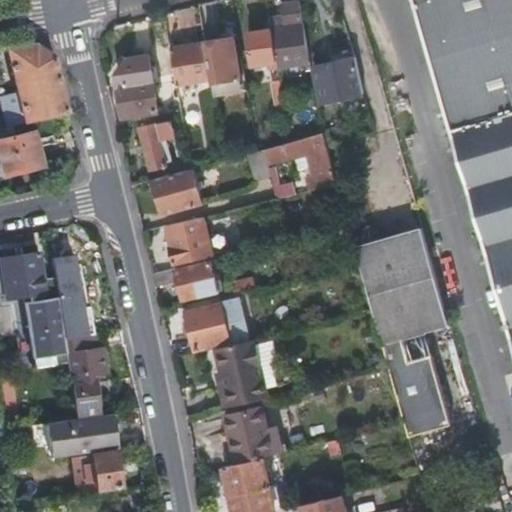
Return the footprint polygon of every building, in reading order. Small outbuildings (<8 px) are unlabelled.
[(287,25),(274,27),(277,45),(308,40),(301,0),(300,0),(283,4),(287,25)] [(511,511),(511,0),(406,0),(511,363),(511,511)] [(277,45),(274,27),(251,32),(257,63),(268,61),(270,65),(280,64),(277,45)] [(234,38),(208,43),(214,78),(214,82),(242,76),(234,38)] [(178,81),(183,114),(192,112),(188,82),(214,78),(208,43),(173,48),(177,73),(178,81)] [(36,44),(8,48),(16,86),(0,89),(0,100),(4,126),(24,122),(67,112),(54,55),(36,44)] [(365,92),(355,55),(315,65),(326,101),(365,92)] [(147,72),(174,67),(172,56),(145,61),(147,72)] [(178,81),(177,73),(150,77),(151,81),(119,85),(124,117),(157,111),(154,85),(178,81)] [(272,78),(276,100),(286,98),(282,76),(272,78)] [(278,110),(287,108),(286,98),(276,100),(278,110)] [(176,133),(172,121),(140,128),(150,168),(168,163),(166,159),(171,158),(165,137),(176,133)] [(24,122),(4,126),(0,126),(0,156),(3,173),(42,165),(35,130),(26,131),(24,122)] [(327,145),(324,132),(304,138),(314,174),(308,176),(312,191),(339,184),(327,145)] [(291,141),(263,149),(267,164),(289,157),(294,156),(291,141)] [(263,149),(259,150),(247,153),(254,178),(270,173),(267,164),(263,149)] [(277,199),(299,194),(289,157),(267,164),(270,173),(272,183),(277,199)] [(191,168),(154,178),(164,214),(204,203),(194,168),(191,168)] [(203,217),(167,226),(172,246),(170,247),(173,262),(212,252),(203,217)] [(450,324),(423,227),(356,245),(361,262),(374,308),(384,342),(450,324)] [(59,238),(63,264),(73,262),(76,262),(72,237),(59,238)] [(43,294),(37,251),(0,256),(0,271),(4,295),(27,292),(28,297),(43,294)] [(211,258),(153,272),(157,285),(179,280),(183,297),(224,288),(222,278),(216,280),(211,258)] [(63,264),(51,266),(55,292),(62,336),(85,333),(73,262),(63,264)] [(232,280),(235,291),(254,287),(252,276),(232,280)] [(28,297),(25,297),(34,357),(64,352),(62,336),(55,292),(43,294),(28,297)] [(186,311),(195,352),(213,347),(247,339),(237,298),(186,311)] [(64,352),(65,358),(74,416),(97,412),(92,374),(103,372),(100,349),(94,350),(91,332),(85,333),(62,336),(64,352)] [(216,382),(221,406),(260,396),(247,339),(213,347),(217,366),(221,381),(216,382)] [(212,367),(216,382),(221,381),(217,366),(212,367)] [(309,383),(325,378),(323,369),(307,373),(309,383)] [(337,386),(335,378),(301,388),(303,395),(314,392),(319,406),(331,402),(328,389),(337,386)] [(273,441),(263,403),(225,413),(235,451),(242,449),(244,455),(266,450),(265,444),(273,441)] [(110,410),(97,412),(74,416),(42,421),(47,456),(86,450),(115,446),(110,410)] [(343,448),(339,434),(328,437),(332,450),(343,448)] [(121,488),(115,446),(86,450),(92,492),(121,488)] [(263,454),(222,464),(233,511),(257,511),(274,507),(283,505),(277,483),(270,485),(263,454)] [(350,511),(344,488),(302,500),(306,511),(350,511)]
